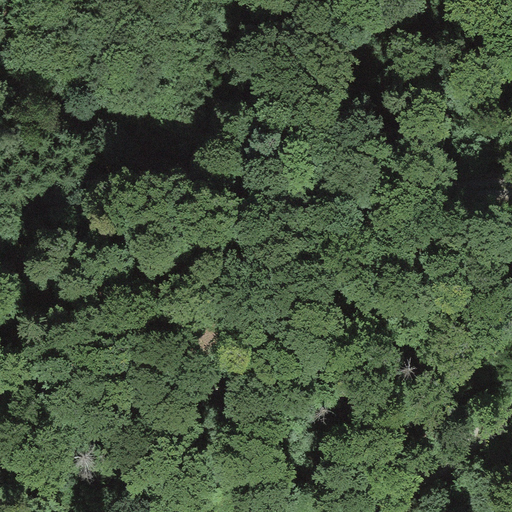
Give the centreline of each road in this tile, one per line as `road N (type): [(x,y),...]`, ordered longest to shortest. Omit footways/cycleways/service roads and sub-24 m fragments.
road 1 (track): [(0,88),(261,189),(407,213),(511,202)]
road 2 (track): [(511,410),(422,480),(357,511)]
